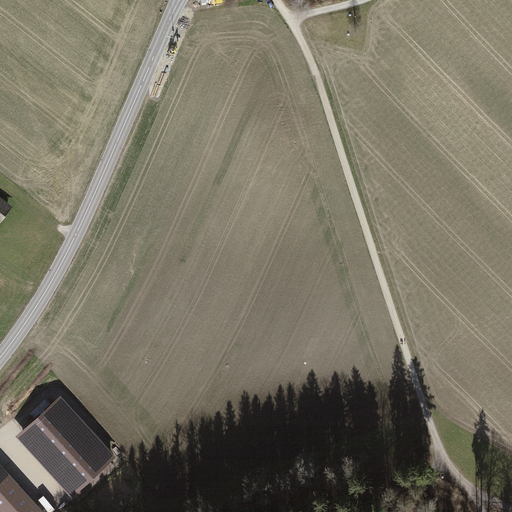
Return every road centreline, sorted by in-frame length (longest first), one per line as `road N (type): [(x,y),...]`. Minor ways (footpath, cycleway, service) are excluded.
road 1 (track): [(279,0),(315,73),(443,460)]
road 2 (secondary): [(0,357),(75,236),(180,0)]
road 3 (track): [(0,434),(58,385),(117,451)]
